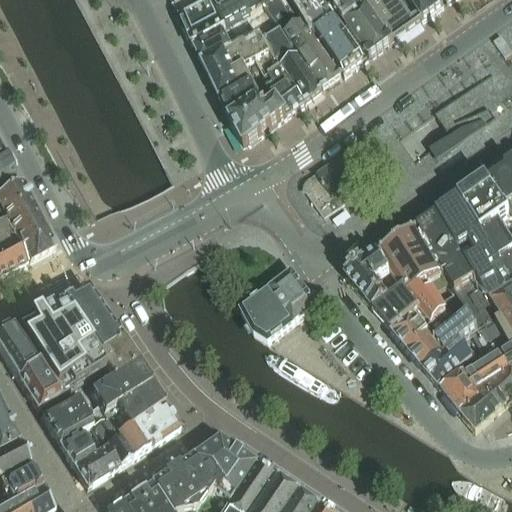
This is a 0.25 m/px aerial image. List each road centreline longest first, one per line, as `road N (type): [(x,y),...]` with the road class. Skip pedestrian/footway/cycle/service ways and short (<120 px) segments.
road 1 (tertiary): [(511,11),(255,195)]
road 2 (residential): [(312,268),(438,431),(470,458),(511,456)]
road 3 (tertiary): [(312,268),(511,140)]
road 4 (tertiary): [(236,204),(136,0)]
road 5 (residential): [(224,419),(183,382),(100,263)]
road 6 (tertiary): [(0,111),(75,250),(100,263)]
road 7 (residential): [(79,511),(224,419)]
road 8 (residential): [(360,511),(224,419)]
road 9 (residential): [(0,379),(78,511)]
road 10 (tertiary): [(100,263),(125,261),(236,204)]
